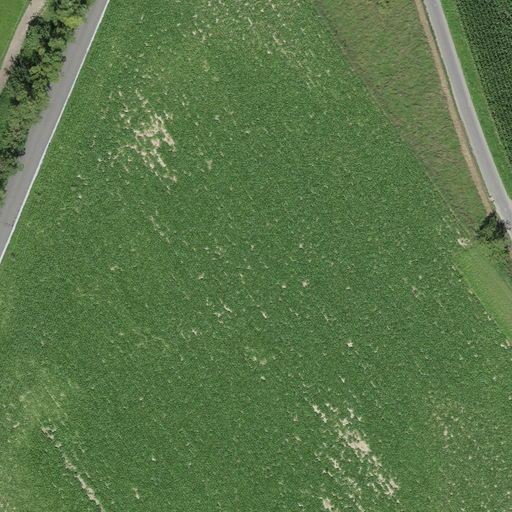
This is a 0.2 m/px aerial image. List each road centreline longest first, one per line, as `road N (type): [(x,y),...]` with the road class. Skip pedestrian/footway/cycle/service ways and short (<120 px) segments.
road 1 (unclassified): [(0,266),(102,0)]
road 2 (track): [(442,0),(511,207)]
